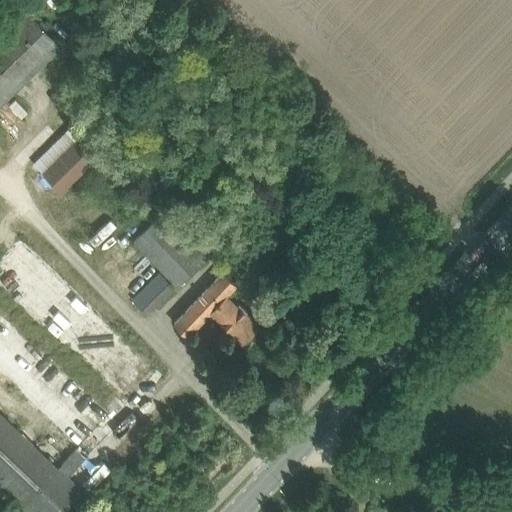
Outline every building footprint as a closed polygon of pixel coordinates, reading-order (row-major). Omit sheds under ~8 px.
[(25,10),(0,34),(0,103),(60,45),(25,10)] [(61,190),(96,154),(68,127),(33,163),(61,190)] [(205,236),(191,249),(157,213),(130,239),(175,286),(216,247),(205,236)] [(132,299),(147,314),(173,287),(158,272),(132,299)] [(220,273),(174,322),(188,335),(211,311),(242,341),(261,322),(229,292),(233,288),(220,273)] [(86,458),(74,448),(56,468),(0,414),(0,481),(23,503),(20,507),(25,511),(61,511),(81,491),(67,477),(86,458)] [(400,428),(393,435),(390,438),(398,445),(408,435),(400,428)]
